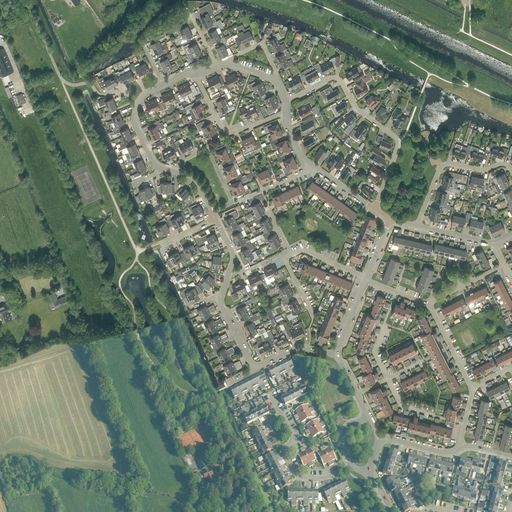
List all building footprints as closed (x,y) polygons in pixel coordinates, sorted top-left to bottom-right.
[(210,4),(199,9),(203,17),(201,18),(203,23),(211,19),(214,17),(212,13),(214,12),(210,4)] [(222,23),(220,20),(216,22),(214,17),(211,19),(203,23),(205,28),(212,25),(213,27),(222,23)] [(216,29),(220,27),(225,25),(224,22),(222,23),(213,27),(214,30),(208,33),(211,38),(218,34),(216,29)] [(181,23),(172,28),(174,32),(177,31),(179,36),(182,34),(182,35),(190,31),(187,26),(183,28),(181,23)] [(245,30),(243,24),(241,25),(248,41),(253,38),(251,33),(252,32),(250,28),(245,30)] [(248,41),(241,25),(238,27),(237,28),(238,30),(239,30),(240,32),(238,33),(243,43),(248,41)] [(185,39),(181,41),(182,44),(188,41),(186,39),(192,36),(190,31),(182,35),(185,39)] [(228,35),(225,37),(224,37),(222,32),(218,34),(211,38),(213,43),(219,40),(220,42),(226,40),(230,38),(228,35)] [(279,33),(276,34),(270,37),(271,40),(268,41),(271,46),(279,42),(278,40),(281,38),(279,33)] [(151,44),(153,49),(161,45),(159,40),(165,37),(164,34),(155,38),(157,41),(151,44)] [(227,46),(225,43),(227,42),(226,40),(220,42),(222,45),(216,48),(218,53),(226,49),(225,47),(227,46)] [(284,44),(280,45),(279,42),(271,46),(273,51),(276,50),(277,53),(286,49),(284,44)] [(161,45),(153,49),(156,54),(162,51),(163,54),(169,51),(167,48),(165,43),(161,45)] [(189,44),(183,47),(185,50),(187,49),(189,53),(191,52),(199,49),(196,44),(190,47),(189,44)] [(14,72),(4,48),(0,49),(0,74),(1,77),(14,72)] [(193,57),(190,59),(191,62),(197,59),(195,57),(201,53),(199,49),(191,52),(193,57)] [(228,54),(226,49),(218,53),(221,58),(227,55),(228,58),(234,55),(232,52),(228,54)] [(287,52),(286,49),(277,53),(278,56),(276,57),(278,62),(286,58),(290,57),(290,56),(291,56),(289,51),(288,52),(288,51),(287,52)] [(173,59),(171,56),(170,53),(164,56),(166,59),(160,62),(162,67),(170,63),(169,60),(173,59)] [(336,57),(334,57),(330,60),(330,61),(325,64),(330,71),(335,69),(333,66),(336,65),(336,66),(340,66),(340,56),(336,56),(336,57)] [(146,65),(149,63),(146,57),(143,58),(145,63),(141,65),(144,73),(149,71),(146,65)] [(291,60),(288,61),(286,58),(278,62),(280,68),(283,66),(284,69),(294,65),(291,60)] [(144,73),(141,65),(136,68),(133,63),(131,64),(131,65),(134,71),(136,70),(140,76),(144,73)] [(170,63),(162,67),(165,72),(171,69),(172,71),(178,69),(176,66),(175,64),(171,66),(170,63)] [(330,71),(325,64),(320,66),(318,63),(316,64),(321,73),(323,72),(325,74),(330,71)] [(321,73),(316,64),(313,66),(313,67),(308,69),(310,72),(314,80),(319,77),(318,75),(321,73)] [(134,78),(131,72),(134,71),(131,65),(128,67),(124,69),(126,73),(125,73),(129,81),(134,78)] [(364,76),(361,72),(358,73),(355,68),(346,73),(349,80),(357,76),(358,79),(364,76)] [(309,83),(314,80),(310,72),(308,69),(301,74),(304,80),(305,82),(308,80),(309,83)] [(129,81),(125,73),(124,70),(119,73),(119,72),(118,72),(117,70),(115,71),(116,73),(118,77),(119,79),(121,77),(124,83),(129,81)] [(115,78),(118,77),(116,73),(115,71),(113,72),(112,72),(114,76),(110,79),(113,87),(118,84),(115,78)] [(235,74),(230,76),(235,85),(237,84),(238,86),(241,85),(244,86),(246,79),(242,77),(238,79),(235,74)] [(301,81),(304,80),(301,74),(298,75),(298,76),(293,79),(298,87),(303,84),(301,81)] [(217,76),(212,78),(217,87),(219,86),(220,89),(223,87),(223,88),(226,87),(225,84),(222,79),(220,80),(217,76)] [(235,85),(230,76),(225,78),(227,83),(225,84),(226,87),(228,91),(233,89),(232,86),(235,85)] [(99,79),(97,80),(101,88),(104,86),(107,86),(108,89),(113,87),(110,79),(105,81),(103,77),(99,79)] [(217,87),(212,78),(207,81),(213,92),(215,91),(214,89),(217,87)] [(298,87),(293,79),(288,82),(288,81),(285,82),(288,88),(291,87),(292,89),(298,87)] [(368,92),(364,84),(364,85),(361,80),(355,83),(358,88),(354,90),(358,97),(368,92)] [(253,89),(255,92),(264,87),(261,82),(257,84),(255,82),(248,85),(251,90),(253,89)] [(195,86),(190,88),(187,83),(182,85),(187,94),(190,93),(190,94),(193,95),(197,92),(195,86)] [(187,94),(182,85),(177,88),(180,92),(177,94),(181,102),(185,99),(185,98),(184,96),(187,94)] [(333,91),(331,86),(324,90),(327,95),(328,95),(331,101),(339,96),(336,90),(333,91)] [(266,92),(264,87),(255,92),(256,94),(253,95),(256,100),(260,99),(262,98),(260,95),(266,92)] [(181,102),(177,94),(174,95),(171,91),(166,93),(171,102),(174,101),(175,103),(176,104),(181,102)] [(171,102),(166,93),(161,96),(164,100),(161,102),(165,110),(168,108),(166,105),(171,102)] [(26,103),(22,94),(16,96),(20,105),(26,103)] [(228,102),(226,100),(230,98),(229,96),(228,96),(226,94),(219,97),(221,100),(216,102),(219,107),(228,102)] [(268,95),(262,98),(260,99),(261,101),(262,101),(262,102),(263,103),(264,103),(265,103),(266,102),(267,105),(276,100),(274,95),(269,97),(268,95)] [(368,106),(372,110),(380,101),(376,96),(374,98),(372,95),(370,96),(370,97),(369,97),(368,98),(368,99),(366,102),(366,101),(368,103),(368,104),(369,105),(368,106)] [(98,101),(100,104),(101,106),(106,104),(107,107),(115,103),(113,98),(106,101),(105,98),(98,101)] [(165,110),(161,102),(157,103),(155,99),(150,101),(155,111),(158,110),(159,111),(161,110),(161,111),(165,110)] [(278,105),(276,100),(267,105),(268,107),(266,109),(268,114),(274,111),(272,108),(278,105)] [(155,111),(150,101),(145,104),(148,110),(145,112),(149,118),(152,117),(150,113),(155,111)] [(254,106),(249,108),(253,117),(258,115),(256,110),(258,109),(255,101),(252,103),(254,106)] [(229,105),(228,102),(219,107),(221,112),(226,109),(227,112),(235,108),(233,103),(229,105)] [(347,108),(344,102),(337,105),(336,102),(330,105),(332,109),(335,107),(339,113),(347,108)] [(117,108),(115,103),(107,107),(109,111),(105,113),(106,116),(110,114),(112,114),(111,111),(117,108)] [(203,108),(201,103),(195,106),(194,103),(185,107),(187,110),(189,109),(191,114),(203,108)] [(385,106),(381,103),(375,110),(378,112),(376,114),(386,122),(386,121),(385,120),(388,116),(384,113),(386,110),(383,108),(385,106)] [(253,117),(249,108),(247,105),(240,109),(243,116),(246,115),(248,119),(253,117)] [(311,109),(309,105),(305,107),(305,106),(302,108),(302,109),(298,111),(302,117),(312,112),(313,115),(320,111),(317,106),(311,109)] [(206,113),(203,108),(191,114),(193,119),(188,121),(190,125),(191,124),(200,120),(198,117),(206,113)] [(404,123),(407,118),(400,115),(402,112),(396,109),(393,116),(396,118),(393,125),(401,128),(403,123),(404,123)] [(108,125),(114,122),(122,118),(120,113),(112,117),(110,114),(106,116),(105,117),(106,120),(112,118),(113,120),(107,123),(108,125)] [(358,120),(352,114),(345,121),(349,125),(344,131),(347,134),(356,123),(354,121),(356,119),(358,120)] [(319,126),(313,115),(307,119),(309,122),(301,126),(305,133),(319,126)] [(124,124),(122,118),(114,122),(116,127),(112,129),(113,132),(114,131),(119,129),(118,126),(124,124)] [(340,127),(344,122),(341,119),(336,124),(340,127)] [(154,127),(148,130),(150,135),(159,130),(162,129),(165,128),(162,122),(160,123),(159,121),(152,124),(154,127)] [(211,123),(205,126),(203,121),(196,125),(200,131),(199,132),(200,135),(203,133),(213,128),(211,123)] [(280,129),(278,124),(272,127),(271,124),(263,127),(264,129),(261,131),(262,133),(266,132),(269,131),(271,133),(280,129)] [(367,129),(361,125),(357,131),(354,129),(349,135),(355,139),(357,136),(360,139),(367,129)] [(113,132),(110,133),(111,136),(115,134),(120,132),(122,137),(130,133),(128,128),(122,131),(121,128),(119,129),(114,131),(113,132)] [(210,136),(216,133),(213,128),(203,133),(204,136),(203,138),(205,142),(212,139),(210,136)] [(159,130),(150,135),(153,140),(159,137),(160,140),(167,137),(164,132),(162,129),(159,130)] [(276,137),(282,134),(282,133),(282,132),(281,130),(280,130),(280,129),(271,133),(272,136),(269,138),(271,143),(277,140),(276,137)] [(133,138),(130,133),(122,137),(119,138),(122,143),(119,144),(121,147),(128,144),(126,141),(133,138)] [(190,142),(193,140),(190,135),(187,136),(189,139),(184,142),(188,151),(194,148),(190,142)] [(251,136),(250,136),(248,137),(247,138),(253,151),(256,150),(261,147),(258,141),(255,142),(252,136),(251,136)] [(313,139),(316,138),(315,136),(312,137),(304,142),(307,147),(312,145),(312,146),(316,144),(313,139)] [(389,150),(391,144),(382,141),(383,138),(378,136),(376,142),(381,144),(380,147),(389,150)] [(251,147),(247,138),(246,139),(245,138),(243,139),(243,140),(242,141),(245,147),(242,148),(245,155),(253,151),(251,147)] [(188,151),(184,142),(181,143),(179,140),(174,143),(177,148),(180,147),(183,153),(188,151)] [(288,146),(285,140),(279,143),(277,140),(271,143),(273,148),(275,148),(276,151),(278,150),(288,146)] [(174,150),(176,149),(173,143),(171,145),(172,148),(167,150),(172,159),(177,157),(174,150)] [(222,150),(216,153),(218,158),(228,154),(232,152),(228,143),(221,147),(222,150)] [(458,157),(461,149),(455,148),(456,145),(452,143),(450,150),(454,151),(453,155),(458,157)] [(496,156),(499,149),(493,147),(495,144),(491,143),(489,150),(492,151),(491,154),(496,156)] [(128,144),(121,147),(122,149),(124,149),(126,154),(129,152),(137,149),(135,144),(129,146),(128,144)] [(468,156),(469,154),(471,146),(468,145),(467,148),(462,146),(461,149),(458,157),(464,159),(465,155),(468,156)] [(283,154),(290,151),(288,146),(278,150),(280,153),(276,155),(278,160),(285,157),(283,154)] [(476,160),(479,152),(480,150),(480,149),(474,147),(471,146),(469,154),(472,155),(471,158),(476,160)] [(375,155),(372,160),(370,158),(369,159),(368,158),(367,160),(372,164),(374,161),(381,166),(385,159),(379,154),(381,152),(374,147),(371,152),(375,155)] [(327,157),(331,152),(328,150),(326,152),(321,148),(315,157),(320,161),(324,155),(327,157)] [(506,156),(508,149),(503,148),(502,150),(499,149),(496,156),(502,158),(503,155),(506,156)] [(139,154),(137,149),(129,152),(126,154),(128,158),(124,160),(125,163),(127,162),(134,159),(133,156),(139,154)] [(489,150),(486,149),(485,152),(480,150),(479,152),(476,160),(482,161),(483,159),(486,160),(489,150)] [(172,159),(167,150),(162,153),(166,162),(172,159)] [(353,160),(351,159),(355,153),(352,151),(344,163),(347,166),(349,167),(353,160)] [(230,158),(228,154),(218,158),(221,163),(227,160),(229,163),(235,160),(234,157),(230,158)] [(336,160),(332,157),(329,160),(330,161),(327,165),(332,169),(336,163),(339,165),(344,158),(339,155),(336,160)] [(295,162),(293,157),(286,160),(285,157),(278,160),(280,163),(284,161),(286,166),(295,162)] [(136,162),(134,159),(127,162),(129,165),(134,163),(136,168),(144,164),(142,159),(136,162)] [(239,168),(237,163),(235,160),(229,163),(230,166),(224,169),(226,174),(238,168),(239,168)] [(297,167),(295,162),(286,166),(283,168),(284,171),(286,176),(292,173),(291,170),(297,167)] [(146,169),(144,164),(136,168),(138,172),(133,175),(134,178),(141,175),(140,172),(146,169)] [(269,172),(272,171),(269,164),(266,166),(267,169),(262,172),(267,181),(272,179),(269,172)] [(346,179),(350,174),(352,176),(355,169),(350,166),(350,167),(349,167),(347,166),(341,175),(346,179)] [(379,170),(373,166),(370,170),(371,171),(368,176),(375,182),(379,176),(376,174),(379,170)] [(243,176),(241,173),(238,168),(226,174),(228,179),(235,176),(236,179),(243,176)] [(267,181),(262,172),(257,174),(256,170),(252,172),(255,178),(258,177),(261,183),(267,181)] [(455,183),(456,178),(461,179),(462,175),(454,173),(453,177),(445,175),(443,181),(455,183)] [(496,177),(499,183),(507,179),(504,173),(500,175),(498,173),(493,176),(494,178),(496,177)] [(245,175),(243,176),(236,179),(238,182),(231,185),(233,190),(243,186),(241,183),(247,179),(245,175)] [(475,190),(476,186),(478,178),(472,176),(471,180),(468,180),(466,188),(469,189),(475,190)] [(484,190),(485,185),(483,184),(484,179),(478,178),(476,186),(479,187),(478,191),(484,192),(484,190)] [(310,192),(319,180),(317,179),(314,183),(312,181),(307,189),(310,192)] [(361,190),(370,196),(374,190),(369,186),(371,183),(365,179),(363,182),(366,184),(364,186),(362,186),(361,188),(362,189),(361,190)] [(510,184),(507,179),(499,183),(495,185),(496,186),(495,187),(498,193),(501,192),(506,189),(505,187),(510,184)] [(314,194),(320,186),(318,185),(320,182),(319,180),(310,192),(314,194)] [(454,188),(455,183),(443,181),(442,186),(452,188),(451,191),(455,192),(459,193),(460,190),(454,188)] [(172,182),(166,183),(166,191),(170,191),(170,193),(175,193),(175,185),(172,185),(172,182)] [(167,195),(166,191),(166,183),(160,183),(161,186),(158,186),(158,194),(162,193),(162,195),(166,194),(166,195),(167,195)] [(302,194),(298,186),(296,187),(294,183),(292,184),(297,196),(302,194)] [(297,196),(292,184),(290,185),(291,189),(289,190),(293,198),(297,196)] [(318,197),(326,186),(324,184),(322,188),(320,186),(314,194),(318,197)] [(144,189),(148,197),(149,200),(150,199),(153,197),(153,196),(156,194),(153,188),(150,189),(149,186),(144,189)] [(250,189),(244,189),(243,186),(233,190),(234,191),(233,192),(234,194),(235,194),(236,196),(242,193),(244,196),(252,192),(250,189)] [(322,200),(327,192),(325,190),(328,187),(326,186),(318,197),(322,200)] [(293,198),(289,190),(287,191),(285,187),(283,188),(289,200),(293,198)] [(184,198),(190,193),(186,188),(184,190),(182,188),(176,194),(180,197),(181,196),(184,198)] [(289,200),(283,188),(281,189),(283,193),(281,194),(283,198),(285,202),(289,200)] [(140,194),(138,195),(141,202),(145,200),(146,201),(149,200),(148,197),(144,189),(139,191),(140,194)] [(511,189),(508,192),(506,189),(501,192),(502,195),(504,193),(507,199),(511,196),(511,189)] [(325,202),(334,191),(332,190),(329,193),(327,192),(322,200),(325,202)] [(448,199),(450,194),(454,195),(455,192),(451,191),(447,190),(447,193),(438,191),(437,197),(448,199)] [(329,205),(335,197),(333,196),(335,192),(334,191),(325,202),(329,205)] [(190,193),(184,198),(181,201),(184,203),(185,203),(188,206),(194,201),(192,199),(194,197),(190,193)] [(270,204),(283,198),(281,194),(279,195),(278,193),(275,195),(275,196),(272,197),(273,200),(269,202),(270,204)] [(333,208),(341,196),(339,195),(337,199),(335,197),(329,205),(333,208)] [(337,210),(342,202),(340,201),(343,197),(341,196),(333,208),(337,210)] [(447,204),(448,199),(437,197),(436,202),(444,204),(444,207),(443,207),(449,208),(450,208),(451,204),(447,204)] [(285,202),(283,198),(270,204),(271,206),(275,204),(276,206),(279,205),(280,206),(283,204),(283,203),(285,202)] [(340,213),(349,201),(347,200),(344,204),(342,202),(337,210),(340,213)] [(344,216),(350,208),(348,206),(350,203),(349,201),(340,213),(344,216)] [(251,206),(254,212),(262,207),(260,202),(251,206)] [(202,210),(200,205),(198,206),(196,204),(189,207),(191,212),(193,211),(194,214),(202,210)] [(348,218),(356,207),(354,205),(352,209),(350,208),(344,216),(348,218)] [(448,211),(449,208),(443,207),(444,207),(440,206),(440,209),(432,207),(430,213),(439,215),(440,212),(443,213),(444,210),(448,211)] [(259,215),(265,212),(262,207),(254,212),(255,214),(252,215),(253,218),(255,221),(260,218),(259,215)] [(355,212),(358,208),(356,207),(348,218),(352,221),(357,213),(355,212)] [(202,217),(205,215),(202,210),(194,214),(195,214),(191,216),(192,216),(193,219),(195,219),(197,223),(204,219),(202,217)] [(238,216),(237,214),(236,211),(234,212),(233,211),(229,214),(230,217),(224,220),(227,225),(236,221),(235,219),(238,217),(238,216)] [(186,219),(183,212),(178,214),(179,216),(176,218),(180,225),(185,223),(184,220),(186,219)] [(457,225),(459,217),(454,215),(454,213),(451,212),(450,218),(453,219),(451,224),(457,225)] [(467,222),(470,213),(467,213),(466,218),(459,217),(457,225),(464,227),(465,222),(467,222)] [(475,229),(477,221),(471,219),(472,214),(470,213),(467,222),(470,223),(469,228),(475,229)] [(169,216),(166,217),(167,220),(171,227),(174,225),(175,228),(180,225),(176,218),(173,219),(172,218),(170,218),(169,216)] [(375,222),(376,220),(367,216),(365,221),(378,226),(379,224),(375,222)] [(268,218),(262,221),(260,218),(255,221),(258,227),(260,225),(262,228),(270,223),(268,218)] [(502,225),(505,224),(502,218),(499,220),(500,222),(495,224),(499,232),(505,230),(502,225)] [(487,220),(484,220),(481,219),(480,221),(477,221),(475,229),(481,231),(482,226),(485,226),(487,220)] [(162,220),(159,222),(161,225),(165,233),(170,230),(168,228),(171,227),(167,220),(163,222),(162,220)] [(244,222),(238,225),(236,221),(227,225),(230,230),(236,227),(237,230),(244,227),(247,225),(247,224),(245,225),(244,222)] [(267,231),(273,228),(270,223),(262,228),(264,233),(260,235),(262,237),(268,234),(267,231)] [(499,232),(495,224),(489,227),(488,225),(486,226),(489,232),(491,231),(493,235),(499,232)] [(165,233),(161,225),(157,227),(157,225),(152,227),(153,229),(156,228),(160,235),(165,233)] [(371,231),(372,228),(363,225),(362,229),(374,234),(375,232),(371,231)] [(244,237),(241,231),(245,230),(244,227),(237,230),(238,233),(232,236),(235,241),(244,237)] [(395,236),(393,244),(398,245),(400,238),(402,231),(399,230),(398,237),(395,236)] [(210,233),(201,237),(203,241),(207,239),(209,243),(217,239),(214,234),(212,235),(210,233)] [(368,239),(369,237),(360,233),(358,238),(371,243),(372,241),(368,239)] [(276,234),(270,237),(268,234),(262,237),(264,243),(266,242),(269,241),(270,244),(278,239),(276,234)] [(250,240),(249,240),(248,240),(248,239),(247,239),(246,239),(245,239),(244,237),(235,241),(238,246),(242,244),(244,247),(252,243),(250,240)] [(209,243),(206,244),(208,250),(210,249),(211,251),(218,248),(217,245),(219,244),(217,239),(209,243)] [(275,247),(281,244),(278,239),(270,244),(271,246),(268,247),(269,249),(268,250),(270,254),(277,251),(275,247)] [(364,248),(365,246),(356,242),(355,246),(368,251),(368,249),(364,248)] [(254,248),(253,246),(252,243),(244,247),(245,249),(240,252),(243,257),(252,253),(251,250),(253,249),(254,248)] [(201,252),(197,246),(194,247),(193,244),(188,247),(192,255),(194,258),(197,256),(197,255),(201,252)] [(192,255),(188,247),(183,249),(184,252),(182,253),(184,258),(185,260),(186,262),(190,260),(189,256),(192,255)] [(352,265),(357,252),(353,250),(352,253),(351,252),(349,256),(351,256),(349,259),(352,260),(350,264),(352,265)] [(475,254),(477,259),(485,255),(482,250),(475,254)] [(184,258),(182,253),(179,255),(178,252),(173,255),(177,262),(180,261),(181,262),(185,260),(184,258)] [(213,258),(213,261),(221,262),(222,257),(221,257),(220,252),(214,253),(212,253),(211,258),(213,258)] [(361,256),(362,254),(357,252),(352,265),(354,266),(356,262),(358,263),(359,260),(361,261),(362,257),(361,256)] [(254,258),(252,253),(243,257),(246,262),(254,258)] [(177,262),(173,255),(168,257),(169,260),(167,261),(170,268),(175,266),(174,264),(177,262)] [(487,260),(485,255),(477,259),(480,264),(487,260)] [(398,267),(400,261),(391,258),(389,264),(398,267)] [(490,265),(487,260),(480,264),(482,269),(490,265)] [(221,268),(221,262),(213,261),(209,261),(209,265),(210,265),(210,270),(212,270),(218,272),(217,272),(218,268),(221,268)] [(308,269),(310,265),(307,264),(308,263),(304,261),(304,263),(301,261),(300,264),(296,262),(295,264),(308,269)] [(310,275),(315,263),(313,262),(312,266),(310,265),(308,269),(306,274),(310,275)] [(308,269),(295,264),(294,266),(298,268),(297,270),(300,271),(299,273),(303,274),(304,273),(306,274),(308,269)] [(396,273),(398,267),(389,264),(387,269),(396,273)] [(274,265),(269,268),(273,276),(279,274),(280,278),(284,276),(281,269),(277,271),(274,265)] [(319,279),(324,266),(322,265),(320,269),(318,268),(315,277),(319,279)] [(432,276),(434,270),(425,266),(423,272),(432,276)] [(273,276),(269,268),(264,270),(267,276),(264,278),(267,284),(270,283),(270,282),(272,281),(270,278),(273,276)] [(327,282),(333,269),(330,269),(329,273),(327,272),(323,281),(327,282)] [(393,278),(396,273),(387,269),(384,275),(393,278)] [(206,274),(203,277),(205,279),(211,285),(215,280),(213,279),(215,276),(209,271),(207,274),(206,274)] [(336,286),(341,273),(339,272),(337,276),(335,275),(332,284),(336,286)] [(430,281),(432,276),(423,272),(421,278),(430,281)] [(267,284),(264,278),(261,279),(258,273),(253,276),(258,284),(263,282),(265,286),(267,284)] [(344,289),(350,276),(347,275),(346,280),(344,279),(340,288),(344,289)] [(391,284),(393,278),(384,275),(382,281),(391,284)] [(258,284),(253,276),(248,278),(252,287),(258,284)] [(427,287),(430,281),(421,278),(418,283),(427,287)] [(211,285),(205,279),(203,282),(201,280),(198,284),(204,289),(206,287),(208,289),(211,285)] [(504,284),(501,279),(494,283),(494,281),(490,283),(492,286),(495,285),(496,287),(496,288),(504,284)] [(247,290),(242,281),(237,284),(242,292),(247,290)] [(188,287),(194,298),(199,295),(197,293),(202,290),(198,286),(197,286),(197,285),(195,285),(193,282),(188,284),(190,287),(188,287)] [(425,293),(427,287),(418,283),(416,289),(425,293)] [(242,292),(237,284),(232,286),(235,293),(231,295),(234,301),(238,299),(237,295),(242,292)] [(280,295),(291,289),(288,284),(278,289),(280,295)] [(506,289),(504,284),(496,288),(496,287),(493,289),(494,291),(497,290),(498,293),(499,293),(506,289)] [(486,286),(480,289),(484,296),(485,296),(487,295),(489,298),(489,297),(490,299),(493,298),(492,296),(490,293),(489,293),(486,286)] [(194,298),(188,287),(181,291),(180,292),(180,293),(180,294),(182,298),(183,298),(183,299),(184,299),(185,298),(187,297),(189,300),(194,298)] [(293,295),(291,289),(280,295),(283,300),(281,301),(282,304),(289,300),(287,298),(293,295)] [(484,296),(480,289),(475,292),(479,299),(480,299),(481,301),(486,299),(485,296),(484,296)] [(509,295),(506,289),(499,293),(498,293),(496,294),(497,296),(500,295),(501,298),(509,295)] [(70,303),(67,295),(57,299),(55,292),(48,295),(51,302),(53,301),(55,305),(58,304),(59,307),(70,303)] [(479,299),(475,292),(470,294),(474,302),(474,301),(476,304),(481,301),(480,299),(479,299)] [(474,302),(470,294),(465,297),(469,304),(472,303),(473,305),(476,304),(474,301),(474,302)] [(332,295),(330,300),(333,301),(346,306),(346,304),(342,302),(343,300),(332,295)] [(384,301),(386,298),(378,295),(376,300),(384,303),(384,304),(387,305),(390,306),(391,304),(384,301)] [(511,300),(509,295),(501,298),(498,299),(499,302),(502,300),(504,303),(511,300)] [(466,305),(463,298),(457,301),(461,308),(462,311),(464,310),(463,307),(466,305)] [(17,307),(15,300),(14,300),(15,302),(9,304),(9,303),(3,305),(4,306),(0,306),(0,315),(4,314),(7,321),(12,319),(9,312),(12,311),(12,309),(17,307)] [(290,310),(299,305),(296,300),(290,303),(289,300),(282,304),(284,307),(287,305),(290,310)] [(382,308),(384,304),(384,303),(376,300),(374,305),(382,308)] [(511,305),(511,301),(511,300),(504,303),(501,304),(502,307),(505,305),(506,309),(509,308),(509,307),(511,305)] [(461,308),(457,301),(452,303),(456,311),(455,311),(457,314),(459,312),(458,310),(461,308)] [(456,311),(452,303),(447,306),(451,313),(450,313),(452,316),(454,315),(453,312),(455,311),(456,311)] [(200,315),(215,307),(214,305),(207,308),(206,306),(197,310),(200,315)] [(297,313),(301,310),(299,305),(290,310),(292,313),(287,315),(289,320),(298,316),(297,313)] [(339,311),(340,308),(331,305),(329,309),(342,314),(343,312),(339,311)] [(380,313),(382,308),(374,305),(372,310),(380,313)] [(406,309),(396,305),(392,315),(402,319),(404,314),(406,309)] [(236,310),(239,315),(248,311),(245,306),(236,310)] [(451,313),(447,306),(442,308),(445,315),(444,316),(446,319),(449,318),(448,315),(450,313),(451,313)] [(210,313),(216,310),(215,307),(200,315),(202,320),(211,316),(210,313)] [(408,316),(412,309),(406,307),(406,309),(404,314),(408,316)] [(414,319),(417,311),(412,309),(408,316),(414,319)] [(249,320),(259,315),(257,313),(253,315),(251,310),(248,311),(239,315),(242,321),(247,318),(249,320)] [(377,319),(380,313),(372,310),(370,315),(376,318),(377,319)] [(335,319),(336,317),(327,313),(326,318),(339,323),(340,321),(335,319)] [(368,338),(376,318),(370,315),(366,314),(357,334),(362,336),(362,335),(368,338)] [(256,327),(253,322),(260,318),(259,315),(249,320),(250,323),(244,326),(247,331),(256,327)] [(417,319),(419,324),(426,320),(424,315),(417,319)] [(207,329),(222,321),(220,319),(214,322),(213,320),(204,324),(207,329)] [(429,325),(426,320),(419,324),(422,329),(429,325)] [(217,327),(223,324),(222,321),(207,329),(209,334),(218,329),(217,327)] [(300,338),(305,335),(303,331),(302,329),(305,328),(301,321),(293,325),(295,329),(300,338)] [(332,328),(333,326),(324,322),(322,326),(335,331),(336,329),(332,328)] [(431,330),(429,325),(422,329),(424,334),(429,331),(430,331),(431,330)] [(259,336),(266,332),(264,327),(260,329),(259,328),(257,329),(256,327),(247,331),(250,337),(257,333),(259,336)] [(281,335),(279,336),(283,345),(288,342),(285,336),(288,335),(285,329),(282,330),(283,332),(280,333),(281,335)] [(300,338),(295,329),(290,332),(294,341),(300,338)] [(320,345),(325,332),(321,331),(320,333),(318,332),(317,336),(318,337),(317,339),(319,340),(318,344),(320,345)] [(424,334),(420,336),(429,355),(431,355),(432,357),(433,359),(441,354),(440,352),(430,331),(429,331),(424,334)] [(328,336),(329,334),(325,332),(320,345),(322,346),(324,342),(326,343),(327,340),(328,341),(330,337),(328,336)] [(212,343),(227,336),(226,333),(219,336),(218,334),(211,337),(210,335),(207,337),(208,340),(210,339),(212,343)] [(370,338),(368,338),(362,335),(362,336),(360,340),(367,343),(370,338)] [(213,349),(214,351),(217,349),(216,347),(223,344),(222,342),(228,338),(227,336),(212,343),(214,348),(213,349)] [(267,353),(263,344),(261,346),(259,343),(262,341),(260,339),(258,336),(255,337),(257,340),(256,340),(258,343),(257,345),(258,347),(255,349),(256,351),(259,350),(262,356),(267,353)] [(272,343),(270,339),(269,336),(265,338),(265,342),(265,343),(263,344),(267,353),(273,350),(270,345),(272,343)] [(283,345),(279,336),(274,339),(278,348),(283,345)] [(365,348),(367,343),(360,340),(358,345),(365,348)] [(393,363),(416,351),(411,341),(388,353),(391,358),(392,361),(393,363)] [(363,354),(365,348),(358,345),(356,351),(363,354)] [(217,353),(219,357),(234,350),(233,347),(226,350),(225,348),(218,351),(217,349),(214,351),(215,354),(217,353)] [(229,355),(235,352),(234,350),(219,357),(221,362),(230,358),(229,355)] [(506,353),(506,352),(505,350),(503,351),(504,354),(501,355),(504,363),(510,360),(506,353)] [(501,355),(500,352),(498,353),(499,356),(495,358),(499,365),(504,363),(501,355)] [(451,374),(441,354),(433,359),(432,360),(441,379),(446,377),(451,374)] [(358,359),(360,364),(367,360),(365,355),(358,359)] [(488,362),(492,369),(497,366),(493,359),(490,361),(488,358),(486,359),(487,362),(488,362)] [(370,365),(367,360),(360,364),(363,369),(370,365)] [(226,371),(241,363),(240,361),(233,364),(232,362),(223,366),(226,371)] [(290,361),(284,364),(291,377),(293,376),(291,371),(294,370),(290,361)] [(487,362),(485,363),(483,361),(481,362),(482,365),(483,364),(487,372),(492,369),(488,362),(487,362)] [(236,369),(242,366),(241,363),(226,371),(228,376),(237,371),(236,369)] [(482,365),(480,366),(478,363),(476,364),(477,367),(478,367),(481,374),(487,372),(483,364),(482,365)] [(291,377),(284,364),(279,367),(283,375),(286,373),(289,378),(291,377)] [(372,370),(370,365),(363,369),(365,373),(365,374),(370,371),(371,371),(372,370)] [(478,367),(477,367),(474,369),(473,366),(470,367),(472,371),(473,370),(476,377),(481,374),(478,367)] [(283,375),(279,367),(274,370),(280,382),(282,381),(280,377),(283,375)] [(280,382),(274,370),(268,372),(272,381),(276,379),(278,383),(280,382)] [(425,370),(420,373),(424,380),(429,378),(425,370)] [(375,381),(371,371),(370,371),(365,374),(365,373),(361,376),(366,386),(375,381)] [(424,380),(420,373),(415,375),(419,383),(424,380)] [(453,373),(451,374),(446,377),(448,382),(455,378),(453,373)] [(263,375),(257,378),(264,391),(264,390),(266,389),(264,385),(267,383),(263,375)] [(419,383),(415,375),(410,378),(414,385),(419,383)] [(264,391),(257,378),(252,381),(256,389),(259,387),(262,392),(264,391)] [(414,385),(410,378),(406,380),(409,387),(414,385)] [(458,383),(455,378),(448,382),(450,387),(458,383)] [(409,387),(406,380),(401,383),(404,390),(409,387)] [(256,389),(252,381),(247,383),(253,396),(255,395),(253,390),(256,389)] [(506,382),(501,384),(505,391),(510,389),(506,382)] [(253,396),(247,383),(241,386),(245,394),(249,393),(251,397),(253,396)] [(460,388),(458,383),(450,387),(453,392),(460,388)] [(295,385),(301,397),(307,395),(303,386),(301,384),(298,385),(297,384),(295,385)] [(505,391),(501,384),(497,387),(500,394),(505,391)] [(301,397),(295,385),(293,386),(295,390),(292,392),(296,400),(301,397)] [(245,394),(241,386),(236,389),(242,402),(244,400),(242,396),(245,394)] [(500,394),(497,387),(492,389),(495,396),(500,394)] [(374,403),(378,401),(378,400),(384,398),(379,388),(369,393),(374,403)] [(242,402),(236,389),(230,392),(235,400),(238,398),(240,403),(242,402)] [(296,400),(292,392),(289,393),(286,389),(284,390),(291,403),(296,400)] [(495,396),(492,389),(487,391),(490,399),(495,396)] [(291,403),(284,390),(282,391),(284,396),(281,397),(285,406),(291,403)] [(386,397),(384,398),(378,400),(378,401),(381,406),(388,402),(386,397)] [(391,406),(388,402),(381,406),(383,410),(391,406)] [(259,403),(257,404),(263,417),(269,414),(265,405),(261,407),(259,403)] [(263,417),(257,404),(255,405),(257,409),(254,411),(258,419),(263,417)] [(304,415),(313,410),(312,408),(308,410),(306,406),(301,408),(304,415)] [(393,411),(391,406),(383,410),(386,415),(393,411)] [(454,419),(457,409),(451,407),(446,406),(443,416),(454,419)] [(253,422),(246,409),(245,410),(244,407),(241,409),(242,412),(244,411),(246,415),(242,417),(242,418),(243,420),(244,420),(245,420),(247,425),(253,422)] [(258,419),(254,411),(251,413),(248,408),(246,409),(253,422),(258,419)] [(304,415),(301,408),(295,411),(297,416),(294,417),(295,419),(304,415)] [(313,418),(311,414),(314,412),(313,410),(304,415),(307,421),(313,418)] [(307,421),(304,415),(295,419),(296,421),(299,420),(302,424),(307,421)] [(430,426),(410,420),(409,420),(408,426),(407,431),(428,436),(429,432),(430,426)] [(315,430),(324,425),(323,423),(319,425),(317,421),(312,423),(315,430)] [(315,430),(312,423),(306,426),(308,430),(305,432),(306,434),(315,430)] [(321,429),(325,427),(324,425),(315,430),(318,436),(324,433),(321,429)] [(254,439),(267,433),(266,431),(263,432),(263,433),(262,433),(260,430),(252,434),(254,439)] [(318,436),(315,430),(306,434),(307,436),(310,435),(313,439),(318,436)] [(511,438),(511,436),(511,431),(504,430),(502,436),(511,438)] [(265,440),(264,437),(265,436),(265,437),(268,435),(267,433),(254,439),(257,445),(265,440)] [(510,444),(511,438),(502,436),(501,442),(510,444)] [(260,450),(273,444),(272,441),(268,443),(269,443),(267,444),(265,440),(257,445),(260,450)] [(509,450),(510,444),(501,442),(499,448),(509,450)] [(271,451),(269,448),(270,447),(271,447),(274,446),(273,444),(260,450),(263,455),(271,451)] [(324,447),(322,448),(327,457),(333,454),(330,448),(326,450),(324,447)] [(304,448),(302,449),(307,458),(313,455),(310,449),(306,451),(304,448)] [(327,457),(322,448),(320,449),(322,452),(318,455),(320,460),(327,457)] [(307,458),(302,449),(300,450),(302,453),(298,456),(300,461),(307,458)] [(390,450),(388,456),(401,460),(402,458),(397,456),(398,453),(390,450)] [(267,464),(280,457),(278,455),(275,457),(274,458),(272,454),(264,458),(267,464)] [(336,459),(333,454),(327,457),(331,466),(333,465),(332,461),(336,459)] [(208,469),(202,455),(195,458),(201,471),(208,469)] [(312,462),(316,460),(315,459),(317,458),(315,455),(314,456),(313,455),(307,458),(311,467),(313,466),(312,462)] [(400,463),(401,460),(388,456),(386,462),(394,465),(395,462),(400,463)] [(413,466),(415,457),(409,456),(407,464),(411,465),(409,470),(412,470),(413,466)] [(281,459),(280,457),(267,464),(270,469),(278,465),(276,461),(277,461),(278,461),(281,459)] [(331,466),(327,457),(320,460),(323,466),(328,463),(329,467),(331,466)] [(311,467),(307,458),(300,461),(303,467),(307,464),(309,468),(311,467)] [(419,479),(421,472),(422,468),(425,469),(427,460),(421,459),(418,472),(417,475),(417,478),(419,479)] [(464,474),(467,461),(461,459),(459,468),(462,469),(461,473),(464,474)] [(432,478),(433,475),(436,463),(430,461),(428,469),(431,470),(429,481),(431,482),(432,478)] [(473,462),(467,461),(464,474),(466,474),(468,470),(471,471),(471,468),(473,462)] [(485,476),(479,475),(480,470),(483,471),(485,463),(479,461),(476,474),(475,480),(483,482),(485,476)] [(394,468),(394,465),(386,462),(385,468),(397,472),(398,469),(394,468)] [(493,464),(492,467),(505,470),(507,464),(504,463),(498,462),(498,465),(493,464)] [(440,472),(442,464),(436,463),(433,475),(436,476),(437,472),(440,472)] [(272,474),(285,468),(284,466),(281,467),(281,468),(280,468),(278,465),(270,469),(272,474)] [(446,485),(447,479),(449,474),(452,475),(454,467),(448,466),(445,478),(443,484),(446,485)] [(504,476),(505,470),(492,467),(492,470),(496,471),(495,474),(504,476)] [(286,470),(285,468),(272,474),(275,480),(283,476),(281,472),(283,471),(283,472),(286,470)] [(396,475),(397,472),(385,468),(383,474),(391,476),(392,473),(396,475)] [(212,477),(209,478),(206,472),(202,474),(204,479),(199,481),(200,483),(203,482),(206,488),(215,485),(213,482),(214,481),(212,477)] [(278,485),(290,479),(289,477),(286,478),(286,479),(285,479),(283,476),(275,480),(278,485)] [(389,488),(400,482),(399,479),(395,481),(393,478),(386,482),(389,488)] [(501,488),(502,482),(489,478),(489,481),(490,482),(489,485),(501,488)] [(288,483),(292,481),(290,479),(278,485),(280,491),(289,486),(287,483),(288,482),(288,483)] [(345,482),(340,485),(346,497),(348,496),(346,492),(349,490),(345,482)] [(402,484),(400,482),(389,488),(391,493),(394,492),(399,489),(397,486),(402,484)] [(461,485),(458,484),(457,489),(454,488),(452,496),(458,498),(461,485)] [(346,497),(340,485),(334,487),(338,496),(342,494),(344,499),(346,497)] [(466,491),(466,488),(463,487),(464,485),(461,485),(458,498),(464,499),(466,491)] [(396,497),(408,491),(413,489),(412,486),(403,491),(401,488),(399,489),(394,492),(396,497)] [(338,496),(334,487),(329,490),(335,503),(337,502),(335,497),(338,496)] [(469,501),(473,488),(470,487),(469,492),(466,491),(464,499),(469,501)] [(335,503),(329,490),(323,493),(327,501),(331,500),(333,504),(335,503)] [(489,492),(488,494),(501,498),(502,492),(494,490),(493,493),(489,492)] [(409,494),(408,491),(396,497),(399,503),(407,499),(405,496),(409,494)] [(491,501),(499,504),(501,498),(488,494),(487,497),(488,497),(488,501),(491,501)] [(402,508),(414,502),(412,500),(411,497),(407,499),(399,503),(398,503),(400,507),(401,506),(402,508)] [(414,502),(402,508),(403,510),(402,511),(409,511),(412,510),(416,508),(415,505),(414,502)]
